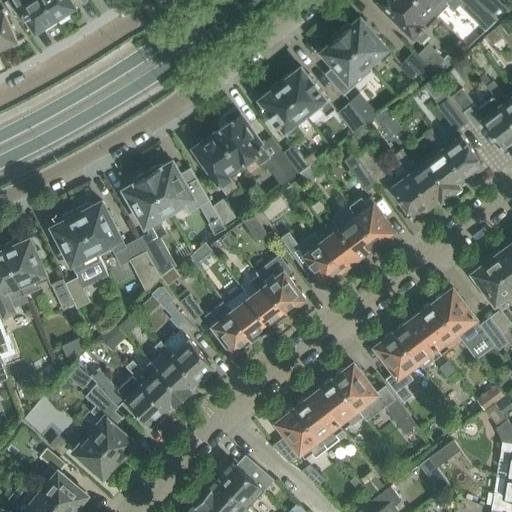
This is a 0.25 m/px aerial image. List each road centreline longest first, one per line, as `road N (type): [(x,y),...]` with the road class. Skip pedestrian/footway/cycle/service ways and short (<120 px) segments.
road 1 (residential): [(0,200),(167,113),(309,0)]
road 2 (residential): [(221,416),(271,369),(511,193)]
road 3 (primary): [(0,163),(145,82),(257,0)]
road 4 (primary): [(221,0),(0,136)]
road 5 (residential): [(166,0),(0,97)]
road 6 (residential): [(326,511),(221,416)]
road 7 (residential): [(129,511),(221,416)]
